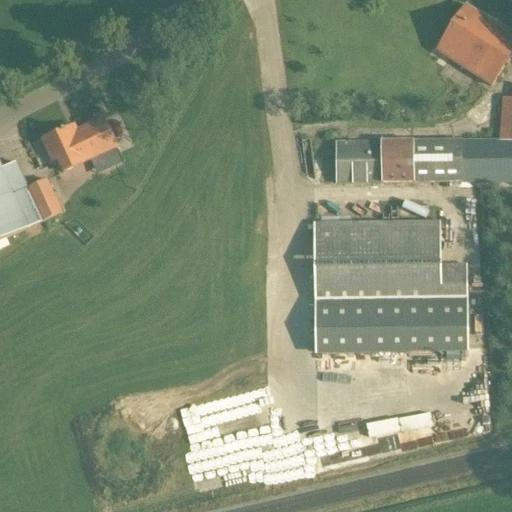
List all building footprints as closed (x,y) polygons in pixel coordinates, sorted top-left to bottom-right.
[(437,52),(492,88),(511,56),(511,35),(465,7),(437,52)] [(511,99),(502,99),(498,142),(414,142),(414,144),(334,144),(335,187),(511,184),(511,99)] [(52,165),(57,162),(63,175),(91,163),(90,161),(117,149),(103,119),(78,132),(75,126),(43,141),(52,165)] [(0,242),(44,222),(28,188),(17,164),(3,170),(0,164),(0,242)] [(47,179),(43,181),(28,188),(44,222),(63,214),(47,179)] [(468,350),(468,310),(467,265),(440,265),(440,242),(441,222),(314,223),(315,313),(315,357),(468,355),(468,350)]
